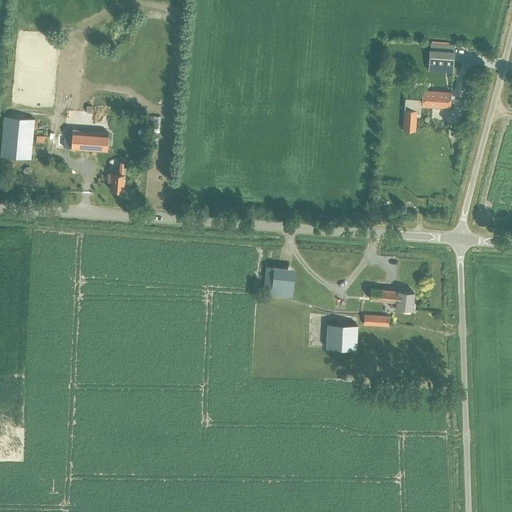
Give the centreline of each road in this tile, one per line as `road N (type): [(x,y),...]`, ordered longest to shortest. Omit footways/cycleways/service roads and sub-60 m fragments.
road 1 (tertiary): [(459,240),(0,206)]
road 2 (unclassified): [(466,511),(459,240)]
road 3 (unclassified): [(459,240),(511,42)]
